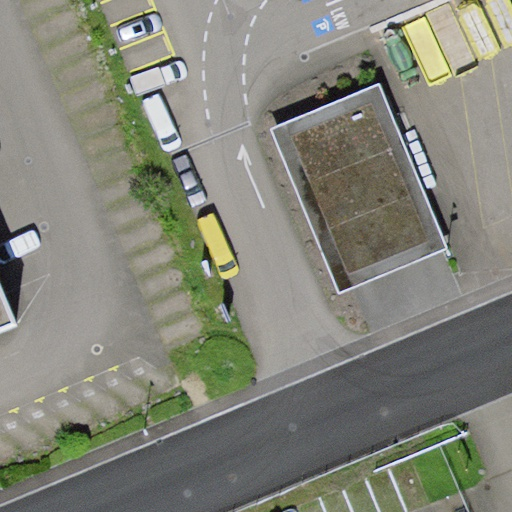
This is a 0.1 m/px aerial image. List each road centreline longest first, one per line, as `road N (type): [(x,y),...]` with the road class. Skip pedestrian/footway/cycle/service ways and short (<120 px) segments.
road 1 (unclassified): [(104,511),(511,345)]
road 2 (unknown): [(0,26),(131,343)]
